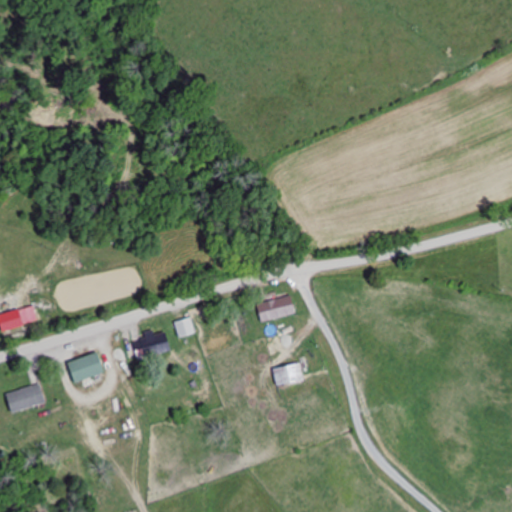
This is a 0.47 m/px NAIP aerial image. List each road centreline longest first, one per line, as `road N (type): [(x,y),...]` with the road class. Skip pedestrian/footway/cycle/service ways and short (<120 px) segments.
road 1 (residential): [(0,356),(269,273),(511,220)]
road 2 (residential): [(295,270),(366,445),(435,511)]
